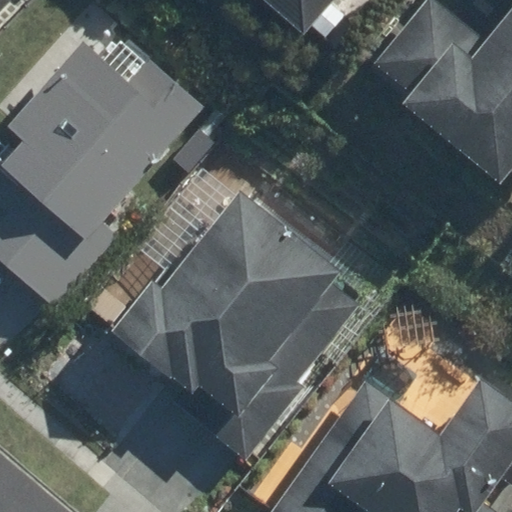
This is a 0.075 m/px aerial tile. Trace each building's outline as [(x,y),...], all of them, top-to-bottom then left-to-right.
[(0,0),(0,24),(15,11),(4,0),(0,0)] [(269,0),(307,31),(332,0),(269,0)] [(428,0),(419,0),(364,63),(504,189),(511,179),(511,0),(475,42),(428,0)] [(103,220),(204,106),(100,14),(8,118),(26,135),(0,164),(0,194),(5,199),(0,205),(0,261),(56,311),(122,237),(103,220)] [(254,463),(400,281),(269,176),(248,202),(235,191),(161,283),(154,277),(113,327),(228,419),(216,433),(254,463)] [(440,430),(369,378),(272,510),(274,511),(500,511),(511,497),(511,398),(481,375),(440,430)]
